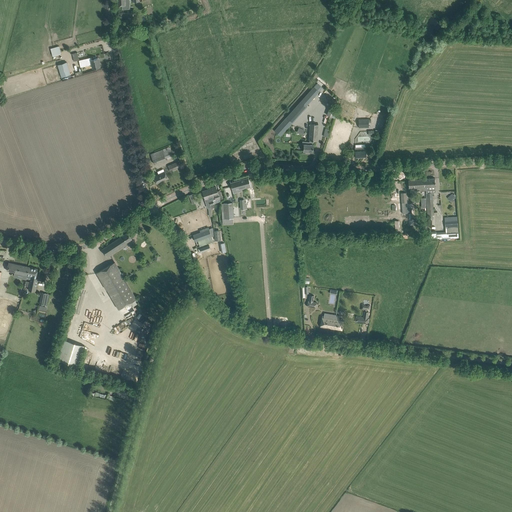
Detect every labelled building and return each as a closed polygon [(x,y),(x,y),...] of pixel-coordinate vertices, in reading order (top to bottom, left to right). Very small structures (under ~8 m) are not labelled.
[(117,0),(118,6),(123,5),(123,10),(130,9),(129,0),(117,0)] [(79,60),(80,67),(92,65),(93,69),(94,68),(100,67),(98,58),(92,60),(91,57),(79,60)] [(70,74),(66,62),(58,65),(61,77),(70,74)] [(309,91),(315,96),(319,91),(314,86),(309,91)] [(274,131),(280,136),(292,123),(306,107),(301,101),(274,131)] [(371,119),(369,119),(358,119),(359,128),(369,127),(369,123),(371,123),(371,119)] [(309,142),(302,141),(302,145),(304,145),(304,146),(303,151),(313,152),(314,141),(317,141),(317,136),(318,125),(310,124),(309,140),(310,140),(309,142)] [(169,147),(150,154),(154,164),(173,157),(169,147)] [(366,147),(355,147),(355,150),(355,152),(355,157),(366,157),(366,153),(366,149),(366,147)] [(168,166),(170,172),(180,168),(177,162),(168,166)] [(154,177),(157,184),(168,179),(164,172),(154,177)] [(231,188),(232,190),(241,188),(241,190),(251,187),(249,183),(249,182),(248,178),(230,183),(231,188)] [(426,190),(426,193),(427,216),(433,215),(432,192),(435,192),(435,186),(435,183),(435,182),(435,178),(425,179),(426,187),(426,190)] [(417,191),(426,190),(426,187),(425,179),(408,180),(409,188),(417,187),(417,191)] [(216,187),(211,188),(213,196),(214,196),(216,199),(219,198),(220,200),(223,198),(220,191),(218,192),(216,187)] [(211,188),(202,191),(204,196),(205,199),(208,208),(211,207),(211,206),(211,205),(210,205),(209,201),(212,200),(214,200),(216,199),(214,196),(213,196),(211,188)] [(403,203),(402,203),(402,213),(411,213),(411,209),(407,210),(407,203),(405,203),(407,202),(406,192),(401,193),(402,203),(403,203)] [(192,204),(197,202),(193,193),(189,195),(192,204)] [(224,204),(221,204),(222,210),(222,218),(233,218),(233,209),(232,203),(225,203),(224,203),(224,204)] [(436,232),(436,231),(429,231),(429,238),(436,238),(457,236),(457,235),(458,235),(458,231),(457,231),(457,227),(458,227),(457,220),(445,221),(445,229),(447,228),(447,232),(436,232)] [(193,235),(195,242),(211,236),(209,229),(193,235)] [(101,250),(106,258),(122,247),(122,246),(132,240),(127,233),(101,250)] [(97,273),(106,290),(107,289),(118,309),(137,299),(121,271),(115,262),(97,273)] [(7,271),(27,275),(28,267),(8,263),(7,271)] [(27,275),(32,276),(32,277),(31,277),(28,290),(35,291),(37,279),(35,279),(36,277),(38,269),(28,267),(27,275)] [(9,291),(19,293),(20,287),(11,285),(9,291)] [(307,306),(316,308),(317,302),(313,301),(314,295),(309,294),(308,301),(307,306)] [(361,307),(360,310),(370,311),(371,305),(368,304),(368,305),(364,304),(361,303),(361,305),(362,305),(362,307),(361,307)] [(355,321),(355,322),(367,324),(369,312),(364,311),(363,317),(356,316),(355,321)] [(146,319),(140,313),(136,317),(142,324),(146,319)] [(320,327),(342,331),(344,320),(339,319),(340,316),(326,313),(325,317),(322,316),(320,327)] [(123,322),(117,327),(121,331),(127,326),(123,322)] [(85,346),(72,342),(65,339),(58,363),(78,369),(79,366),(78,366),(85,346)]
